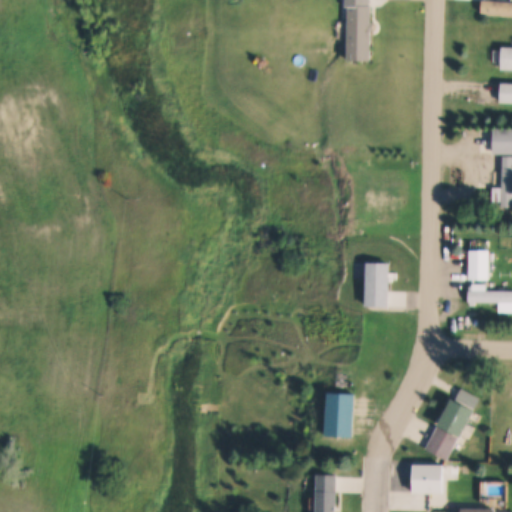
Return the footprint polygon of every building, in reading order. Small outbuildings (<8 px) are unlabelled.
[(348,5),(344,5),(344,0),(369,0),(369,5),(371,5),(369,61),(346,60),(348,5)] [(511,14),(481,12),(482,0),(511,2),(511,14)] [(503,47),(511,47),(511,70),(502,70),(503,47)] [(502,82),(511,82),(511,103),(501,103),(502,82)] [(493,127),(511,127),(511,153),(492,153),(493,127)] [(493,188),(502,188),(503,156),(511,156),(511,207),(502,207),(502,201),(492,201),(493,188)] [(469,250),(490,251),(489,281),(468,280),(469,250)] [(470,291),(472,291),(472,285),(486,285),(486,292),(511,292),(511,312),(499,312),(499,303),(469,302),(470,291)] [(441,426),(461,388),(480,398),(474,409),(478,411),(464,438),(441,426)] [(328,437),(331,392),(358,394),(355,438),(328,437)] [(438,427),(460,439),(449,460),(427,448),(438,427)] [(428,504),(428,492),(415,492),(416,461),(446,461),(446,493),(444,493),(444,504),(428,504)] [(317,511),(318,474),(339,475),(337,511),(317,511)]
